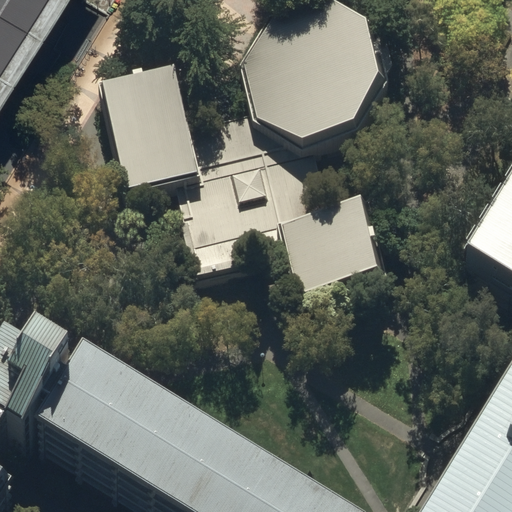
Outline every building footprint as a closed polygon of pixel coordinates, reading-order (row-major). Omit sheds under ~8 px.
[(0,0),(0,68),(12,49),(42,0),(0,0)] [(175,84),(101,102),(127,211),(173,200),(177,217),(181,231),(195,292),(255,278),(274,274),(287,270),(297,313),(386,292),(368,218),(331,227),(319,177),(316,164),(358,154),(389,105),(375,52),(322,19),(297,24),(273,29),(242,82),(251,122),(233,126),(187,137),(175,84)] [(511,333),(511,211),(459,300),(511,333)] [(273,511),(105,409),(80,393),(73,405),(32,380),(26,388),(2,373),(0,376),(0,458),(2,460),(22,472),(27,464),(105,511),(273,511)] [(511,511),(511,413),(451,511),(511,511)]
